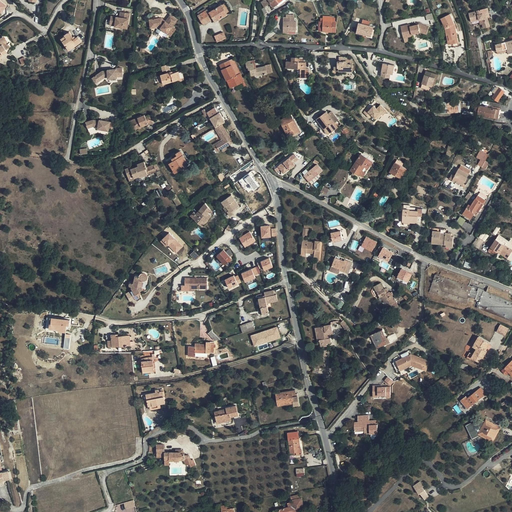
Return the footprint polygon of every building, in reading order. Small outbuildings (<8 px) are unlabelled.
[(274,0),(270,3),(273,7),(274,7),(275,8),(277,7),(276,5),(279,3),(276,0),(274,0)] [(225,2),(221,5),(227,14),(231,11),(225,2)] [(198,15),(203,23),(209,20),(210,21),(213,19),(215,21),(227,14),(221,5),(209,12),(207,9),(206,10),(205,8),(198,13),(199,14),(198,15)] [(469,13),(471,22),(479,20),(481,24),(483,24),(484,28),(490,26),(488,17),(490,17),(488,7),(477,10),(478,11),(469,13)] [(129,14),(120,12),(119,17),(110,15),(108,24),(113,25),(113,26),(125,29),(129,14)] [(446,29),(449,44),(459,42),(456,29),(455,24),(450,14),(441,18),(446,29)] [(283,17),(283,30),(289,31),(296,30),(296,22),(294,22),(294,17),(295,17),(295,15),(286,15),(286,17),(283,17)] [(323,21),(323,31),(336,32),(336,21),(335,21),(335,18),(332,17),(332,16),(323,16),(323,18),(323,21)] [(161,19),(153,20),(154,29),(158,29),(170,38),(175,32),(172,28),(177,22),(170,17),(165,23),(161,19)] [(356,32),(367,35),(367,33),(371,34),(372,29),(371,29),(372,26),(369,25),(370,21),(363,19),(362,24),(359,23),(356,32)] [(410,24),(401,26),(403,35),(412,33),(412,34),(420,32),(427,35),(429,27),(419,23),(419,24),(411,26),(410,24)] [(61,38),(69,50),(82,42),(78,36),(74,38),(69,31),(64,35),(65,36),(61,38)] [(224,32),(214,35),(216,42),(226,39),(224,32)] [(0,61),(1,60),(0,58),(0,54),(2,54),(3,54),(7,51),(6,49),(11,46),(6,38),(0,41),(0,61)] [(507,48),(508,51),(508,54),(511,52),(511,40),(493,45),(495,52),(497,51),(507,48)] [(308,73),(309,70),(309,68),(306,68),(306,62),(304,62),(304,57),(292,57),(292,61),(286,61),(286,68),(298,68),(300,68),(300,73),(300,78),(308,78),(308,73)] [(349,59),(349,57),(340,57),(340,61),(339,61),(339,65),(336,65),(336,70),(340,70),(354,71),(354,64),(354,60),(353,58),(349,59)] [(227,80),(228,82),(233,80),(235,86),(244,82),(233,58),(220,64),(222,69),(223,72),(224,72),(225,74),(224,75),(227,80)] [(251,63),(250,61),(246,62),(247,68),(248,67),(249,70),(250,70),(251,75),(256,74),(257,76),(267,73),(273,72),(271,64),(265,65),(266,66),(256,68),(254,69),(253,63),(251,63)] [(160,75),(163,84),(181,79),(179,71),(173,73),(172,71),(169,63),(164,65),(166,73),(160,75)] [(390,74),(393,74),(395,65),(384,63),(382,73),(381,76),(390,78),(390,74)] [(95,75),(98,81),(104,78),(108,77),(108,78),(117,78),(117,77),(123,76),(122,68),(116,68),(116,69),(110,69),(110,70),(103,71),(95,75)] [(425,74),(422,83),(433,86),(435,77),(437,78),(438,74),(426,71),(425,74)] [(505,91),(499,87),(499,88),(496,93),(501,97),(505,91)] [(498,101),(500,99),(501,97),(496,93),(492,98),(498,101)] [(448,110),(448,113),(448,114),(458,113),(460,110),(460,102),(460,101),(447,102),(448,110)] [(476,101),(460,102),(460,110),(475,109),(476,105),(476,101)] [(373,105),(367,112),(376,121),(386,110),(380,105),(376,108),(373,105)] [(476,105),(475,109),(474,114),(499,119),(500,109),(476,105)] [(215,108),(207,112),(209,116),(210,118),(218,113),(215,108)] [(326,127),(328,129),(330,132),(338,127),(326,111),(316,119),(324,129),(326,127)] [(210,118),(211,118),(216,127),(225,121),(223,118),(220,112),(218,113),(210,118)] [(138,117),(130,124),(133,131),(141,128),(141,126),(143,126),(148,124),(149,125),(153,123),(150,114),(145,116),(145,114),(138,117)] [(283,126),(285,130),(288,136),(292,134),(293,136),(302,132),(295,118),(294,119),(291,114),(280,120),(283,126)] [(108,131),(110,122),(103,120),(103,121),(98,120),(92,119),(85,122),(87,128),(93,126),(97,127),(97,129),(108,131)] [(222,141),(216,145),(219,151),(230,144),(229,141),(231,140),(222,124),(216,128),(224,140),(222,141)] [(215,129),(221,139),(222,141),(224,140),(216,128),(215,129)] [(168,161),(172,167),(174,165),(178,171),(189,164),(181,150),(176,153),(177,155),(168,161)] [(486,161),(489,155),(480,150),(477,157),(481,159),(478,165),(482,167),(486,161)] [(360,175),(363,170),(365,166),(369,169),(373,161),(362,153),(351,170),(353,172),(356,174),(359,176),(360,175)] [(296,166),(294,163),(299,160),(295,155),(278,166),(283,174),(296,166)] [(405,163),(398,159),(396,162),(397,163),(392,172),(397,175),(397,176),(401,179),(407,168),(403,166),(405,163)] [(125,169),(128,176),(133,174),(134,177),(139,175),(139,177),(148,174),(146,168),(147,168),(147,167),(144,161),(137,164),(138,165),(138,166),(136,167),(131,169),(131,167),(125,169)] [(148,174),(155,171),(152,165),(147,167),(147,168),(146,168),(148,174)] [(459,168),(455,176),(453,180),(457,183),(458,181),(460,182),(460,183),(463,185),(469,174),(471,170),(461,165),(459,168)] [(310,182),(319,174),(315,170),(313,167),(309,171),(312,173),(306,178),(309,182),(310,182)] [(247,194),(259,187),(251,173),(239,179),(247,194)] [(319,174),(310,182),(312,185),(321,177),(319,174)] [(321,191),(327,195),(330,189),(324,186),(321,191)] [(469,209),(467,208),(463,214),(471,219),(475,213),(477,214),(479,211),(477,210),(482,202),(484,199),(478,195),(476,198),(471,206),(469,209)] [(229,210),(227,212),(230,216),(234,213),(233,212),(235,210),(234,209),(239,206),(236,201),(234,199),(228,203),(230,206),(227,208),(229,210)] [(195,220),(202,227),(212,215),(208,212),(210,209),(205,203),(196,214),(194,212),(190,215),(195,220)] [(418,209),(410,208),(410,210),(404,209),(403,222),(418,223),(418,216),(422,216),(423,209),(418,209)] [(456,222),(462,225),(465,220),(460,217),(456,222)] [(271,237),(271,229),(270,226),(262,226),(262,237),(271,237)] [(343,240),(341,231),(332,233),(333,242),(343,240)] [(433,231),(432,241),(441,242),(441,241),(445,241),(445,244),(447,244),(447,246),(453,247),(454,237),(451,236),(452,233),(446,233),(446,234),(441,233),(441,231),(433,231)] [(256,240),(250,232),(240,238),(246,247),(256,240)] [(166,247),(167,246),(176,254),(183,246),(168,233),(160,242),(166,247)] [(477,248),(488,237),(484,233),(472,244),(477,248)] [(508,258),(510,254),(508,253),(511,249),(506,245),(508,241),(499,235),(496,239),(491,247),(488,251),(495,256),(498,251),(508,258)] [(372,252),(377,242),(367,237),(361,246),(372,252)] [(306,256),(307,253),(307,248),(315,248),(315,254),(314,257),(318,257),(319,257),(320,250),(321,241),(316,241),(316,242),(308,242),(308,240),(304,240),(303,240),(301,255),(306,256)] [(389,261),(393,253),(383,247),(379,256),(389,261)] [(232,258),(224,249),(217,254),(225,264),(232,258)] [(273,266),(270,257),(258,262),(260,268),(264,267),(265,269),(273,266)] [(340,269),(339,270),(349,273),(353,263),(345,260),(345,261),(336,257),(332,266),(340,269)] [(358,263),(356,268),(356,269),(357,269),(363,272),(366,266),(358,263)] [(257,277),(253,268),(243,272),(247,281),(257,277)] [(408,282),(412,274),(402,269),(398,277),(408,282)] [(130,291),(135,300),(140,297),(138,293),(140,292),(140,291),(143,289),(141,286),(142,281),(144,281),(145,280),(146,280),(147,279),(147,278),(147,277),(147,275),(146,274),(145,273),(144,273),(143,273),(142,273),(141,274),(140,274),(140,275),(140,276),(135,275),(133,283),(131,282),(130,282),(130,283),(129,284),(129,285),(130,286),(132,287),(133,290),(130,291)] [(511,301),(484,290),(473,287),(436,274),(430,292),(467,304),(469,296),(480,300),(477,308),(511,321),(511,301)] [(229,287),(242,281),(238,275),(235,276),(234,275),(226,279),(229,287)] [(207,278),(190,277),(190,287),(195,287),(195,288),(207,289),(207,278)] [(387,293),(385,289),(381,282),(374,286),(381,297),(382,297),(387,306),(389,306),(392,311),(399,306),(396,301),(395,299),(394,299),(393,298),(395,297),(392,291),(390,292),(390,291),(389,292),(387,293)] [(259,298),(263,313),(269,312),(267,303),(278,300),(276,294),(275,294),(274,290),(265,292),(266,296),(259,298)] [(66,331),(67,328),(67,325),(69,325),(70,319),(52,317),(51,322),(50,322),(49,324),(49,328),(59,329),(58,331),(66,331)] [(246,324),(248,331),(255,329),(252,321),(246,324)] [(240,325),(243,333),(248,331),(246,324),(240,325)] [(321,339),(321,344),(327,343),(332,342),(330,335),(330,331),(333,331),(332,324),(325,325),(325,326),(318,327),(321,339)] [(250,335),(254,347),(281,338),(277,327),(250,335)] [(371,335),(374,342),(377,348),(391,342),(389,336),(387,337),(383,329),(371,335)] [(208,333),(215,340),(221,340),(211,330),(208,333)] [(108,341),(108,347),(131,345),(130,335),(116,336),(116,334),(111,335),(112,340),(108,341)] [(479,336),(473,346),(477,348),(474,354),(470,352),(468,355),(472,357),(481,362),(487,351),(486,350),(490,343),(479,336)] [(195,352),(207,353),(214,353),(214,342),(206,341),(206,344),(195,343),(195,346),(189,346),(188,356),(195,356),(195,352)] [(430,361),(411,354),(406,356),(396,361),(393,363),(397,372),(401,370),(412,365),(427,370),(430,361)] [(141,361),(143,371),(154,370),(153,358),(153,356),(149,357),(149,360),(141,361)] [(391,385),(394,382),(388,377),(385,380),(391,385)] [(418,380),(415,385),(421,389),(424,385),(418,380)] [(391,398),(391,387),(383,387),(379,387),(379,386),(374,385),(374,397),(379,397),(379,395),(387,396),(387,397),(391,398)] [(479,388),(468,398),(473,404),(485,395),(479,388)] [(159,391),(156,392),(141,395),(142,401),(147,400),(148,406),(150,406),(161,404),(166,403),(163,390),(159,391)] [(276,393),(278,404),(286,402),(288,402),(288,404),(293,403),(294,406),(299,405),(298,396),(293,397),(292,395),(296,394),(295,390),(276,393)] [(214,412),(217,422),(221,421),(221,422),(232,420),(231,416),(238,415),(236,405),(226,407),(226,409),(226,411),(219,412),(219,411),(214,412)] [(378,433),(378,425),(370,425),(369,415),(358,416),(358,422),(355,422),(355,431),(365,431),(365,433),(378,433)] [(479,434),(485,423),(479,420),(467,426),(473,438),(479,435),(479,434)] [(493,428),(495,425),(490,422),(490,423),(486,421),(485,423),(479,434),(492,441),(498,431),(493,428)] [(291,453),(294,452),(297,452),(297,454),(297,455),(303,454),(302,449),(301,449),(299,431),(288,432),(291,453)] [(164,458),(164,460),(169,460),(169,461),(175,460),(180,460),(185,460),(187,465),(190,464),(191,466),(195,464),(193,459),(191,460),(189,455),(184,455),(184,453),(181,454),(181,452),(176,452),(165,452),(165,444),(156,445),(157,457),(164,456),(164,458)] [(304,468),(297,468),(297,477),(305,476),(304,468)] [(0,480),(1,481),(4,480),(11,479),(9,470),(0,472),(0,480)] [(421,481),(414,486),(419,494),(421,493),(425,499),(429,497),(422,487),(424,486),(421,481)] [(301,498),(300,494),(291,497),(292,500),(291,501),(292,502),(288,503),(289,507),(274,511),(273,511),(295,511),(304,510),(302,498),(301,498)] [(123,503),(125,509),(135,506),(133,500),(123,503)]
